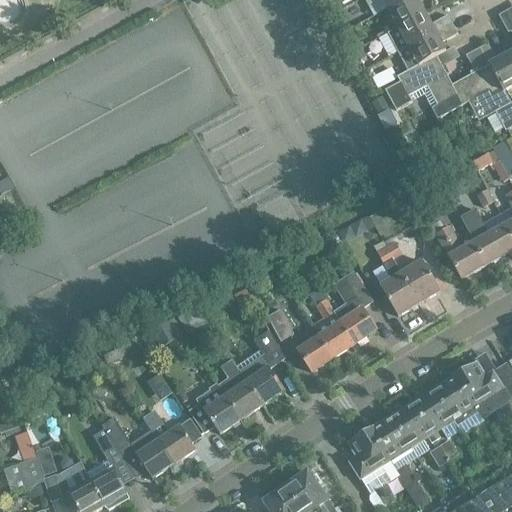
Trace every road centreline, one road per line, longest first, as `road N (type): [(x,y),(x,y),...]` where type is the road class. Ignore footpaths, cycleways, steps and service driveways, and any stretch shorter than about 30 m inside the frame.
road 1 (unknown): [(84,324),(225,249),(236,219),(230,204),(205,199),(63,278)]
road 2 (residential): [(187,511),(511,303)]
road 3 (unclassified): [(0,87),(151,0)]
road 4 (unknown): [(63,278),(14,294),(28,342),(39,345),(84,324)]
